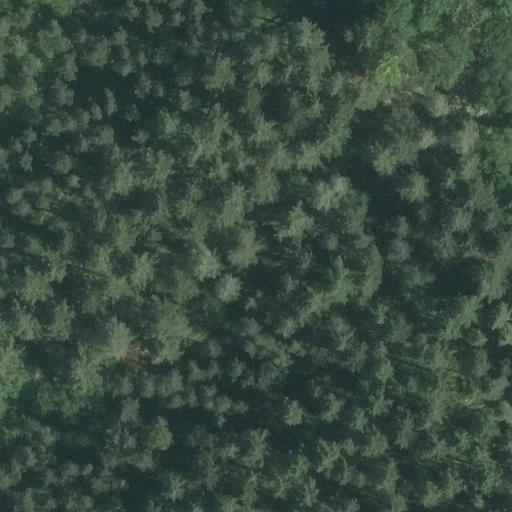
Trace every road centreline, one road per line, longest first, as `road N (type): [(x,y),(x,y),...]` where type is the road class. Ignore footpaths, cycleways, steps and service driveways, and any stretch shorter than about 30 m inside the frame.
road 1 (track): [(0,371),(511,30)]
road 2 (unclassified): [(511,193),(411,0)]
